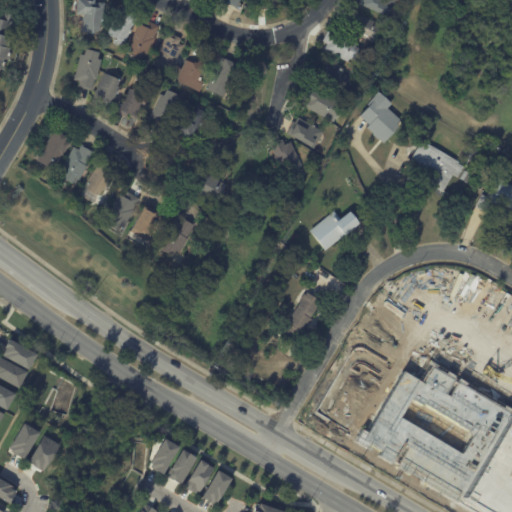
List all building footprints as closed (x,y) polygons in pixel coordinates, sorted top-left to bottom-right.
[(80,0),(93,1),(93,5),(97,5),(97,4),(102,4),(101,27),(99,27),(98,34),(94,33),(94,36),(79,34),(80,27),(81,28),(82,16),(75,16),(75,0),(80,0)] [(234,9),(223,4),(224,0),(240,0),(236,10),(234,9)] [(275,0),(277,9),(271,9),(271,7),(269,8),(269,10),(257,12),(256,0),(275,0)] [(359,6),(361,0),(395,0),(388,19),(384,17),(383,18),(361,8),(361,7),(359,6)] [(0,18),(4,19),(5,12),(11,13),(8,35),(11,36),(11,39),(12,39),(12,43),(11,43),(10,51),(12,51),(11,55),(10,55),(10,59),(6,59),(6,61),(7,61),(7,64),(5,64),(5,69),(0,68),(0,18)] [(381,26),(373,44),(341,28),(347,15),(352,17),(354,13),(381,26)] [(117,15),(121,17),(122,15),(127,17),(127,16),(129,15),(133,18),(134,21),(120,50),(114,46),(116,43),(105,36),(116,14),(117,15)] [(147,23),(157,28),(152,40),(153,40),(145,59),(141,57),(138,63),(126,58),(129,51),(127,49),(137,26),(143,29),(145,23),(147,23)] [(329,32),(338,37),(339,35),(357,44),(356,47),(361,50),(354,63),(349,60),(347,63),(322,51),(324,48),(325,49),(326,45),(322,43),(327,31),(329,32)] [(170,35),(180,40),(177,45),(184,48),(178,60),(176,59),(174,64),(182,68),(176,79),(151,67),(166,33),(170,35)] [(87,91),(77,88),(78,83),(72,81),(79,57),(82,57),(83,51),(96,55),(94,61),(99,63),(94,82),(92,81),(89,92),(87,91)] [(222,59),(233,64),(229,71),(234,74),(223,97),(205,88),(220,58),(222,59)] [(188,62),(201,69),(189,93),(174,86),(186,62),(188,62)] [(348,81),(343,91),(338,89),(337,90),(321,82),(322,80),(317,77),(321,69),(322,70),(326,63),(344,72),(343,75),(349,78),(348,81)] [(102,98),(94,95),(103,74),(118,81),(109,101),(102,98)] [(123,119),(115,114),(134,81),(150,90),(132,124),(123,119)] [(304,109),(305,107),(304,107),(306,103),(302,101),(309,87),(343,104),(333,123),(304,109)] [(162,131),(153,126),(155,122),(149,119),(161,95),(165,96),(167,91),(178,96),(176,102),(180,104),(165,133),(162,131)] [(389,104),(377,93),(355,117),(383,143),(401,123),(385,108),(389,104)] [(195,110),(206,115),(195,137),(191,136),(189,140),(186,138),(185,141),(174,135),(176,133),(172,131),(185,105),(195,110)] [(289,134),(294,126),(304,131),(307,124),(323,131),(315,149),(310,147),(309,149),(297,144),(298,142),(288,137),(289,134)] [(54,131),(66,138),(63,143),(67,146),(50,173),(34,163),(36,162),(31,159),(39,147),(43,149),(54,131)] [(453,160),(457,162),(457,163),(458,163),(457,164),(463,167),(457,178),(451,175),(442,192),(403,170),(420,140),(453,160)] [(277,150),(289,144),(302,167),(299,169),(302,174),(286,183),(270,154),(277,150)] [(82,146),(94,153),(84,169),(85,169),(77,183),(73,180),(70,186),(58,180),(62,173),(59,171),(73,148),(78,151),(81,145),(82,146)] [(473,163),(466,159),(472,149),(479,153),(474,163),(473,163)] [(338,157),(343,163),(338,167),(332,161),(338,157)] [(107,164),(109,166),(104,174),(110,178),(94,205),(79,197),(100,160),(107,164)] [(464,171),(472,175),(468,184),(460,179),(464,171)] [(217,185),(224,189),(214,205),(193,191),(199,181),(193,177),(196,172),(217,185)] [(485,213),(474,207),(481,194),(484,196),(495,178),(511,187),(511,214),(511,212),(511,210),(495,202),(488,215),(485,213)] [(128,197),(138,202),(124,230),(118,227),(116,232),(102,224),(116,197),(124,201),(127,196),(128,197)] [(342,216),(347,212),(357,224),(324,251),(308,231),(314,226),(309,220),(324,208),(329,214),(332,211),(338,219),(342,216)] [(145,212),(153,217),(148,225),(154,229),(147,242),(129,232),(139,214),(139,213),(141,210),(145,212)] [(182,221),(193,228),(185,241),(187,242),(177,258),(173,256),(171,259),(159,252),(163,246),(160,244),(173,222),(177,225),(180,220),(182,221)] [(307,293),(321,303),(309,319),(311,320),(294,344),(279,331),(300,302),(298,301),(303,294),(305,295),(306,293),(307,293)] [(3,340),(0,345),(0,357),(20,369),(28,353),(3,340)] [(0,360),(0,382),(10,388),(19,371),(0,360)] [(362,443),(403,371),(419,380),(429,365),(511,414),(511,511),(469,511),(374,457),(379,450),(362,443)] [(0,408),(4,410),(13,393),(0,386),(0,408)] [(17,425),(3,451),(17,459),(31,433),(17,425)] [(39,435),(24,461),(40,471),(55,444),(39,435)] [(157,440),(142,466),(156,473),(170,448),(157,440)] [(174,450),(160,476),(173,483),(188,458),(174,450)] [(193,461),(179,486),(192,493),(206,468),(193,461)] [(210,471),(196,496),(210,503),(223,478),(210,471)] [(0,482),(0,500),(2,502),(10,488),(0,482)] [(250,503),(247,511),(277,511),(278,511),(250,503)]
